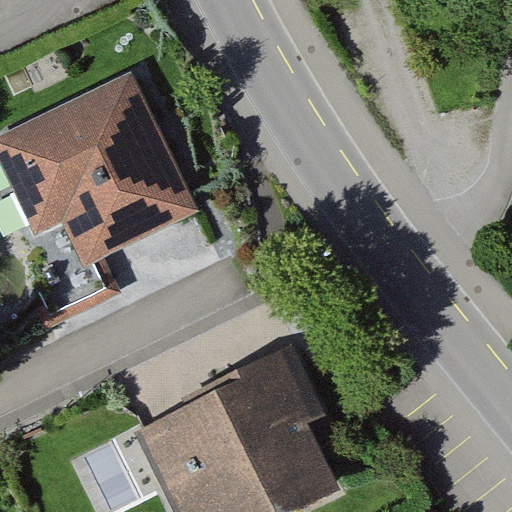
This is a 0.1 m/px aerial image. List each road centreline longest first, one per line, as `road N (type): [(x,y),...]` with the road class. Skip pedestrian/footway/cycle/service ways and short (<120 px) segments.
road 1 (tertiary): [(233,0),(306,134),(398,266)]
road 2 (residential): [(0,414),(236,300)]
road 3 (tertiary): [(398,266),(511,407)]
road 4 (residential): [(511,163),(509,184),(398,266)]
